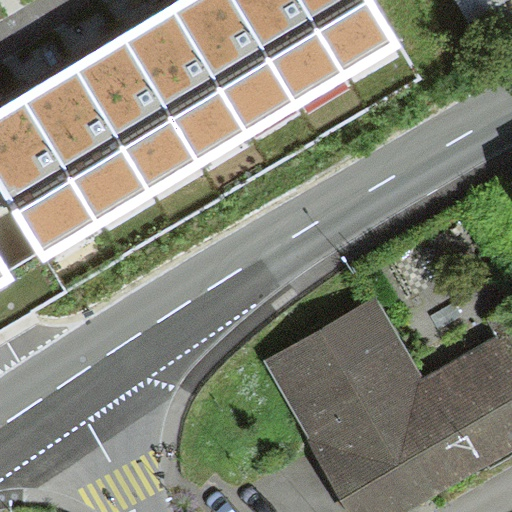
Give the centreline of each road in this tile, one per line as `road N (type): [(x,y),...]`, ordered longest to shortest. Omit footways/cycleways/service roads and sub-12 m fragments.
road 1 (secondary): [(59,390),(511,113)]
road 2 (residential): [(59,390),(140,511)]
